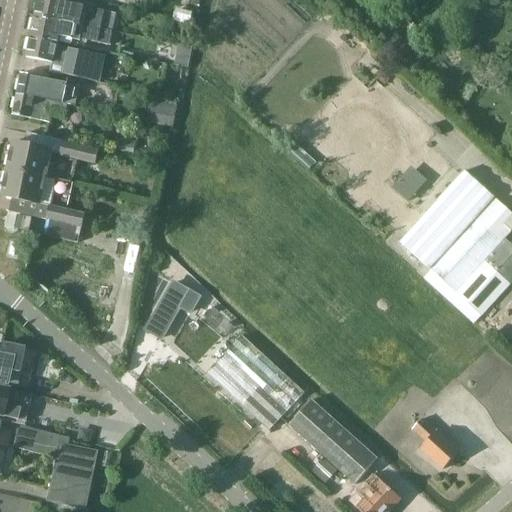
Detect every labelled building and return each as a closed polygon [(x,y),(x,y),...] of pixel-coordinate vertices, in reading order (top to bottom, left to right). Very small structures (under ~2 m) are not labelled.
[(58,0),(38,0),(35,17),(111,33),(116,12),(87,6),(86,7),(65,3),(65,1),(58,0)] [(111,33),(35,17),(31,36),(56,42),(57,36),(80,40),(81,38),(109,44),(111,33)] [(56,42),(31,36),(26,57),(54,63),(51,73),(64,76),(64,77),(98,85),(104,56),(58,47),(58,48),(55,47),(56,42)] [(21,76),(16,96),(66,107),(69,94),(55,91),(56,84),(21,76)] [(66,107),(16,96),(12,116),(47,124),(49,116),(63,119),(66,107)] [(147,118),(173,125),(179,105),(152,98),(147,118)] [(13,145),(7,172),(69,185),(75,159),(98,164),(100,155),(63,147),(61,156),(13,145)] [(409,198),(428,178),(413,164),(394,184),(409,198)] [(69,185),(7,172),(1,198),(50,209),(48,217),(85,225),(87,213),(64,208),(69,185)] [(511,232),(511,213),(466,172),(401,244),(482,316),(511,284),(511,283),(511,243),(506,239),(511,232)] [(33,220),(18,216),(14,230),(29,234),(33,220)] [(79,242),(75,252),(96,261),(100,251),(79,242)] [(191,313),(200,298),(174,283),(147,331),(162,339),(181,307),(191,313)] [(270,431),(306,393),(243,336),(207,374),(270,431)] [(0,384),(25,390),(34,353),(0,345),(0,384)] [(2,389),(0,388),(0,419),(10,421),(15,400),(0,398),(2,389)] [(356,485),(379,459),(313,400),(290,426),(356,485)] [(442,471),(458,453),(420,418),(410,429),(426,443),(419,450),(442,471)] [(0,475),(7,448),(8,448),(8,447),(54,459),(46,503),(85,510),(97,451),(66,444),(68,438),(12,424),(10,433),(0,431),(0,475)] [(358,511),(388,511),(400,499),(375,476),(366,486),(371,491),(354,508),(358,511)]
